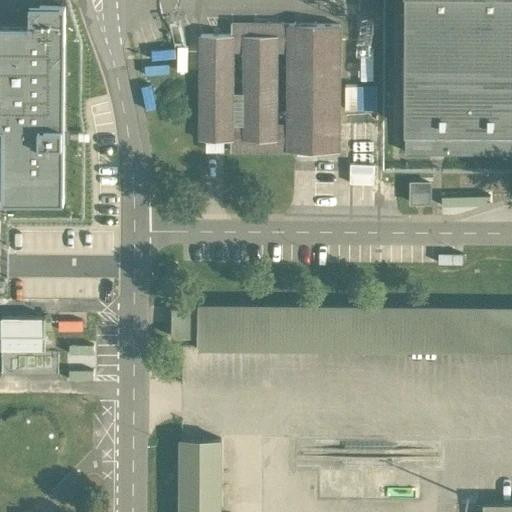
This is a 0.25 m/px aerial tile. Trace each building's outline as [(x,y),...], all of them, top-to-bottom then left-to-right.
[(511,0),(406,0),(405,152),(511,152),(511,0)] [(0,129),(1,130),(2,130),(2,200),(61,201),(63,8),(39,8),(30,7),(30,29),(0,28),(0,129)] [(346,22),(236,22),(236,38),(203,38),(203,140),(203,141),(293,141),(293,152),(293,154),(346,154),(346,22)] [(348,87),(348,106),(373,106),(373,88),(348,87)] [(414,179),(414,201),(434,201),(435,179),(414,179)] [(511,305),(199,302),(199,305),(198,336),(198,346),(511,348),(511,305)] [(198,336),(199,305),(172,305),(172,308),(171,336),(198,336)] [(53,309),(4,309),(5,350),(53,350),(53,309)] [(181,438),(179,438),(178,511),(220,511),(221,439),(181,438)] [(490,511),(511,511),(511,498),(490,499),(490,511)]
